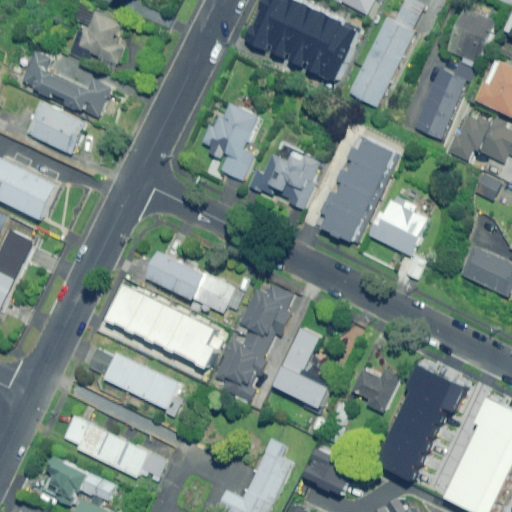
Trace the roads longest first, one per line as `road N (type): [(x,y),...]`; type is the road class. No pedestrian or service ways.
road 1 (residential): [(138,179),(511,360)]
road 2 (residential): [(30,398),(138,179)]
road 3 (residential): [(138,179),(230,0)]
